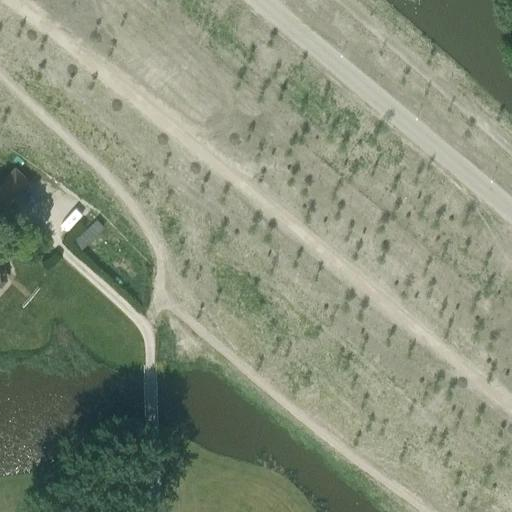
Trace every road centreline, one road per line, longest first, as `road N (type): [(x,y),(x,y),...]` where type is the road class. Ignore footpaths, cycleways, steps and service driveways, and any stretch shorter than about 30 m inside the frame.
road 1 (motorway): [(0,15),(511,444)]
road 2 (motorway): [(511,348),(95,0)]
